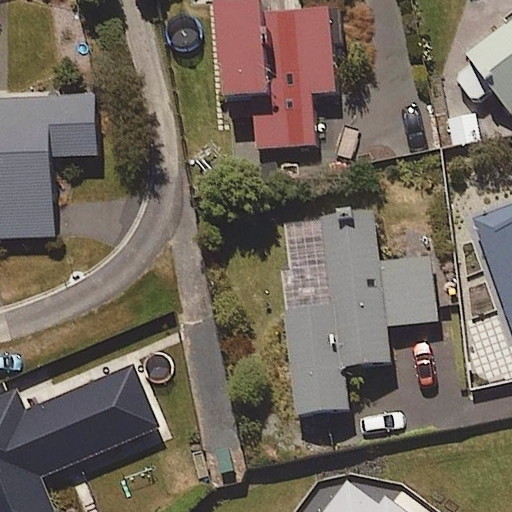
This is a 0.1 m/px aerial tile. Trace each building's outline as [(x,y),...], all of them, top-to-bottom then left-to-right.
[(342,99),(340,11),(230,14),(233,120),(261,119),(262,153),(321,151),(320,100),(342,99)] [(484,105),(498,94),(511,110),(511,30),(473,62),(475,66),(462,77),(484,105)] [(102,101),(0,103),(0,243),(60,242),(58,162),(104,161),(102,101)] [(511,198),(473,212),(511,324),(511,198)] [(382,218),(330,224),(339,304),(291,309),(304,422),(356,416),(351,375),(398,369),(393,332),(444,326),(436,261),(387,267),(382,218)] [(168,440),(136,354),(0,405),(0,511),(59,511),(50,485),(168,440)] [(403,511),(353,475),(326,511),(403,511)]
